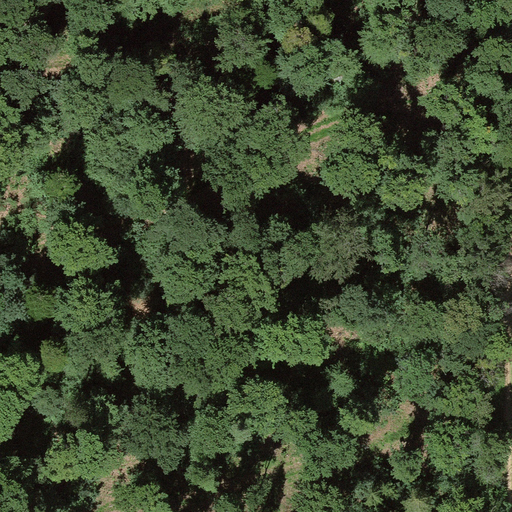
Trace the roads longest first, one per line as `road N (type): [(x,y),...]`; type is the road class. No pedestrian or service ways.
road 1 (track): [(0,216),(413,94),(511,73)]
road 2 (track): [(95,511),(347,452),(511,398)]
